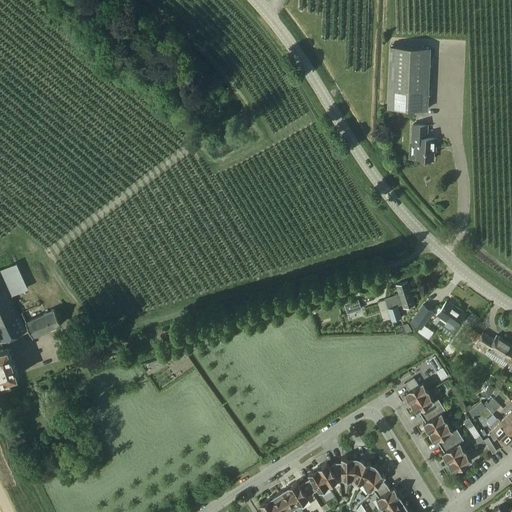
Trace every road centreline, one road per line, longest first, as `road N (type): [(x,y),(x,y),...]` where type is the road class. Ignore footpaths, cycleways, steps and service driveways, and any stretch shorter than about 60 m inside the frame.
road 1 (tertiary): [(511,306),(398,209),(255,0)]
road 2 (track): [(72,354),(127,345),(435,248)]
road 3 (residential): [(369,410),(207,511)]
road 4 (residential): [(369,410),(390,398),(458,502)]
road 5 (residential): [(438,511),(369,410)]
